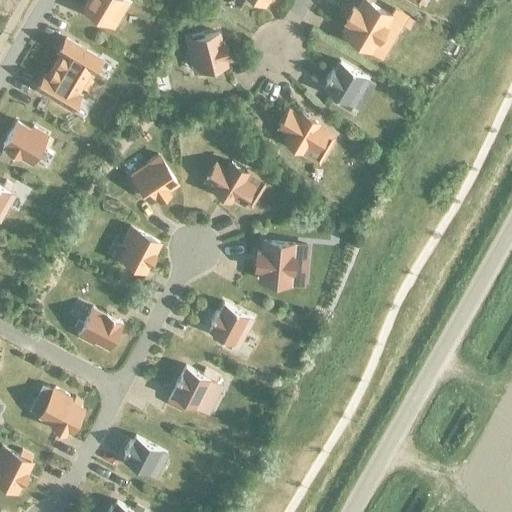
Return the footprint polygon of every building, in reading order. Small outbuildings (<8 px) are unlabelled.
[(88,0),(83,8),(107,22),(116,7),(121,10),(125,3),(120,0),(88,0)] [(349,23),(343,33),(371,50),(390,16),(391,16),(390,15),(364,0),(362,0),(357,10),(353,8),(345,20),(349,23)] [(394,9),(390,15),(391,16),(390,16),(400,22),(404,15),(394,9)] [(190,39),(186,41),(189,55),(195,54),(199,69),(200,69),(201,75),(209,73),(207,67),(225,63),(223,55),(226,54),(223,43),(220,44),(217,33),(202,36),(202,33),(190,36),(190,39)] [(53,64),(89,85),(92,80),(85,76),(89,69),(91,71),(99,58),(65,39),(61,46),(58,51),(60,52),(53,64)] [(327,81),(323,89),(340,98),(337,104),(349,111),(352,106),(347,103),(355,89),(360,92),(368,78),(339,61),(334,71),(331,70),(325,80),(327,81)] [(43,77),(37,87),(70,107),(77,95),(75,93),(79,86),(86,90),(89,85),(53,64),(46,76),(44,75),(43,77)] [(325,131),(315,125),(317,122),(301,113),(299,116),(289,110),(285,115),(282,120),(279,126),(290,132),(285,140),(287,141),(286,144),(297,150),(298,148),(301,149),(305,142),(316,148),(321,139),(327,143),(332,135),(325,131)] [(16,121),(2,145),(17,153),(31,162),(35,154),(45,138),(32,130),(33,129),(20,121),(19,123),(16,121)] [(135,178),(130,181),(135,188),(137,186),(140,185),(150,200),(157,195),(158,197),(168,191),(166,189),(176,182),(157,155),(145,164),(148,169),(135,178)] [(209,174),(205,180),(214,185),(216,186),(214,189),(229,199),(231,195),(242,202),(249,206),(253,198),(247,194),(252,185),(241,179),(246,171),(230,162),(226,170),(215,163),(212,169),(211,169),(208,174),(209,174)] [(0,218),(7,207),(1,204),(10,190),(9,190),(12,185),(5,181),(2,186),(0,184),(0,218)] [(121,257),(118,263),(125,266),(128,261),(144,269),(158,242),(130,227),(122,240),(128,243),(120,257),(121,257)] [(260,267),(259,280),(291,283),(293,257),(301,257),(302,245),(294,244),(262,241),(261,249),(261,253),(256,252),(255,267),(260,267)] [(210,322),(212,323),(208,330),(225,339),(222,344),(229,348),(232,343),(240,329),(245,332),(253,318),(223,302),(218,312),(215,311),(210,322)] [(80,331),(77,335),(91,343),(93,339),(109,347),(118,330),(121,323),(118,321),(119,319),(106,312),(105,314),(92,307),(83,324),(78,321),(74,328),(80,331)] [(171,394),(166,403),(180,409),(184,401),(200,409),(208,395),(202,392),(210,378),(215,380),(217,375),(205,369),(202,374),(185,365),(170,394),(171,394)] [(48,398),(40,415),(53,422),(52,424),(65,430),(66,429),(69,430),(76,417),(82,406),(66,398),(68,394),(54,387),(52,391),(46,389),(43,396),(48,398)] [(126,453),(122,459),(147,472),(157,454),(164,458),(166,453),(159,449),(160,448),(135,435),(132,441),(129,440),(123,452),(126,453)] [(0,480),(16,489),(26,471),(30,461),(1,446),(0,449),(0,480)] [(140,511),(143,508),(136,505),(133,510),(116,501),(112,508),(110,507),(106,511),(140,511)]
